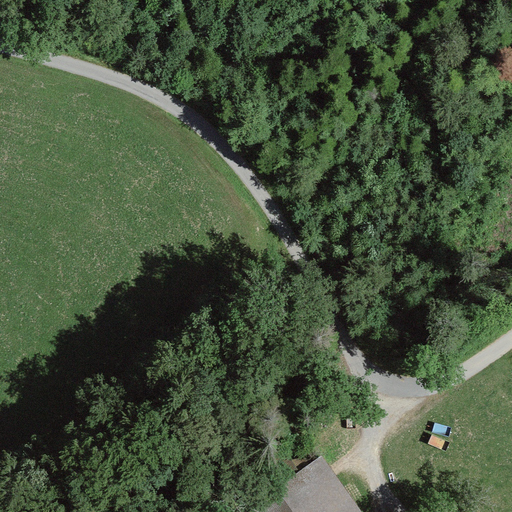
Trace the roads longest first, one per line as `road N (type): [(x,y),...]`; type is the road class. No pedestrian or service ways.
road 1 (unclassified): [(0,45),(150,95),(191,119),(272,210),(354,362),(389,384),(435,384),(511,340)]
road 2 (track): [(391,511),(371,455),(389,384)]
